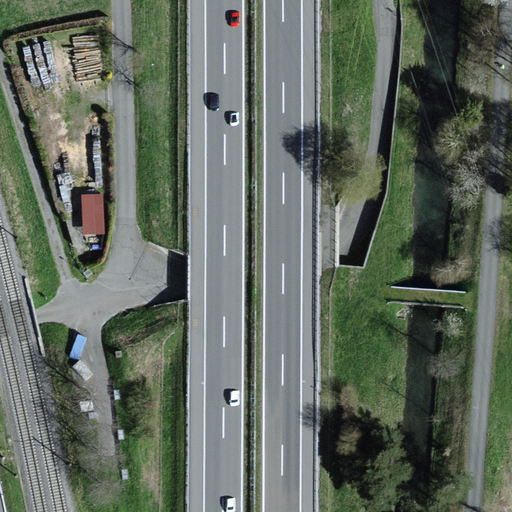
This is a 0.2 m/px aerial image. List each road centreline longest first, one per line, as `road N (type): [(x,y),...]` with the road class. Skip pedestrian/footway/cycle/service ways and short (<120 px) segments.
road 1 (unclassified): [(511,0),(473,511)]
road 2 (motorway): [(282,511),(283,0)]
road 3 (motorway): [(223,0),(222,511)]
road 4 (unclassified): [(387,0),(386,78),(356,234),(126,286)]
road 5 (unclassified): [(126,286),(120,0)]
road 6 (track): [(75,305),(0,54)]
road 7 (unclassified): [(89,296),(106,449)]
